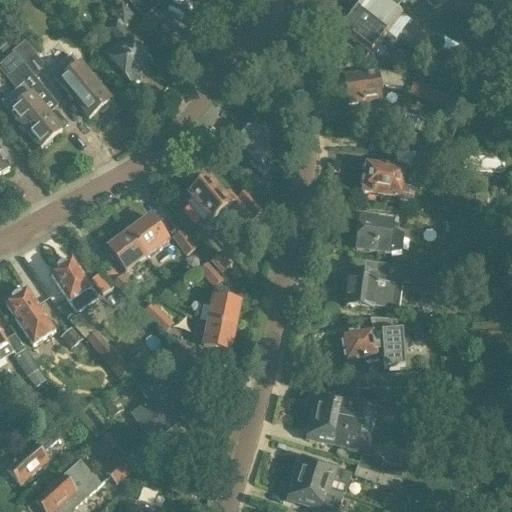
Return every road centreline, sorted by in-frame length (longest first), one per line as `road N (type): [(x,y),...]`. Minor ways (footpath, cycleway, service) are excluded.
road 1 (residential): [(224,511),(273,336),(308,152),(276,2)]
road 2 (residential): [(0,242),(170,145),(276,2)]
